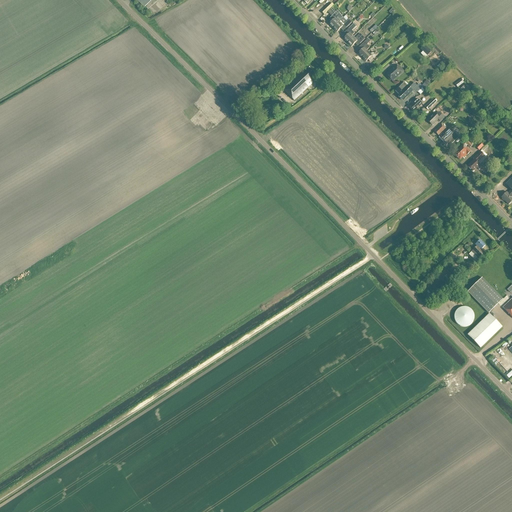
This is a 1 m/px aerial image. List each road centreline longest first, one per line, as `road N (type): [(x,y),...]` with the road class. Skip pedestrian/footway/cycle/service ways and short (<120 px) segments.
road 1 (unclassified): [(511,397),(118,0)]
road 2 (tertiary): [(511,225),(290,0)]
